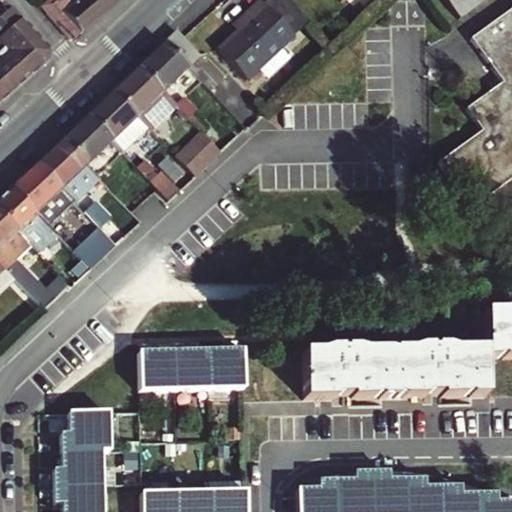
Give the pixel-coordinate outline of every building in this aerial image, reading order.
[(49,15),(73,43),(121,0),(80,0),(74,6),(69,0),(60,0),(52,6),(55,10),(49,15)] [(289,0),(274,0),(265,8),(292,40),(308,26),(289,0)] [(444,0),(459,20),(487,0),(444,0)] [(238,35),(218,52),(244,82),(257,71),(266,82),(288,62),(278,52),(292,40),(265,8),(262,6),(239,25),(243,30),(238,35)] [(48,52),(10,8),(0,16),(0,45),(6,53),(0,58),(0,102),(47,63),(48,52)] [(511,8),(467,41),(499,85),(463,112),(478,133),(436,165),(469,211),(511,179),(511,8)] [(233,29),(238,35),(243,30),(239,25),(233,29)] [(200,58),(183,40),(176,33),(163,45),(187,70),(200,58)] [(187,70),(163,45),(138,69),(161,95),(187,70)] [(204,64),(200,58),(187,70),(208,92),(223,77),(208,60),(204,64)] [(176,111),(167,101),(161,95),(138,69),(111,95),(147,133),(150,135),(176,111)] [(147,133),(111,95),(106,100),(86,119),(109,144),(121,156),(147,133)] [(186,102),(176,111),(187,122),(196,113),(186,102)] [(109,144),(86,119),(61,142),(84,167),(109,144)] [(219,156),(199,135),(172,159),(193,180),(219,156)] [(99,183),(89,172),(84,167),(61,142),(35,167),(61,193),(71,203),(74,206),(99,183)] [(89,172),(99,183),(106,176),(97,166),(89,172)] [(35,167),(10,191),(35,217),(40,222),(48,231),(51,234),(57,228),(51,221),(71,203),(61,193),(35,167)] [(159,173),(147,184),(166,204),(177,194),(159,173)] [(35,217),(10,191),(0,200),(0,219),(15,236),(28,249),(31,253),(36,258),(56,240),(51,234),(48,231),(40,222),(35,217)] [(94,207),(83,216),(97,231),(108,221),(94,207)] [(15,236),(0,219),(0,266),(7,275),(14,282),(43,311),(54,302),(14,262),(28,249),(15,236)] [(70,254),(90,274),(116,250),(97,231),(70,254)] [(7,275),(0,281),(0,294),(14,282),(7,275)] [(441,396),(441,399),(461,399),(469,395),(475,398),(484,398),(484,361),(494,361),(501,357),(501,361),(511,360),(511,310),(510,311),(504,314),(484,314),(484,350),(454,351),(446,348),(434,348),(434,351),(429,352),(429,349),(420,349),(409,352),(363,353),(354,350),(345,350),(345,353),(340,354),(340,350),(331,350),(321,354),(302,354),(303,402),(313,402),(319,398),(320,402),(333,401),(333,398),(352,398),(352,401),(372,401),(378,397),(378,400),(379,400),(394,400),(394,397),(407,400),(423,399),(423,396),(441,396)] [(206,357),(171,358),(172,394),(207,393),(206,357)] [(239,357),(206,357),(207,393),(240,393),(239,357)] [(139,358),(140,395),(172,394),(171,358),(139,358)] [(62,440),(62,458),(99,456),(108,456),(106,417),(69,418),(69,440),(62,440)] [(53,474),(54,491),(100,489),(99,456),(62,458),(62,474),(53,474)] [(371,511),(371,477),(354,478),(354,485),(336,486),(336,511),(371,511)] [(404,511),(404,485),(385,485),(385,477),(371,477),(371,511),(404,511)] [(422,485),(404,485),(404,511),(441,511),(441,493),(422,493),(422,485)] [(298,496),(298,511),(336,511),(336,486),(319,487),(319,495),(298,496)] [(61,505),(61,511),(100,511),(100,489),(54,491),(54,505),(61,505)] [(457,493),(441,493),(441,511),(477,511),(477,501),(457,501),(457,493)] [(208,511),(208,497),(174,498),(173,511),(208,511)] [(242,511),(242,497),(208,497),(208,511),(242,511)] [(141,499),(140,511),(173,511),(174,498),(141,499)] [(477,501),(477,511),(511,511),(511,508),(493,508),(493,501),(477,501)]
